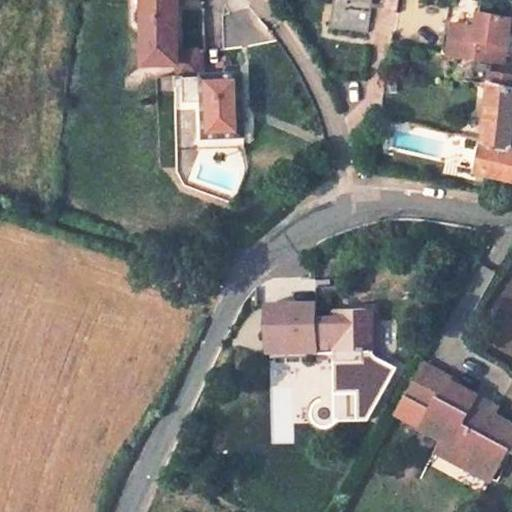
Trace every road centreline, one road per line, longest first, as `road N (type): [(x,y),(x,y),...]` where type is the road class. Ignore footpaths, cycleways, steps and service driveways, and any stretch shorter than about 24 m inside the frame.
road 1 (residential): [(131,511),(233,294),(297,234),(344,207),(439,202),(511,213)]
road 2 (unknown): [(259,0),(308,72),(352,207)]
